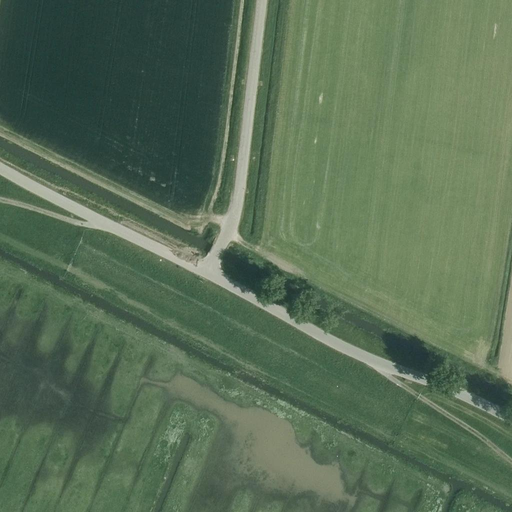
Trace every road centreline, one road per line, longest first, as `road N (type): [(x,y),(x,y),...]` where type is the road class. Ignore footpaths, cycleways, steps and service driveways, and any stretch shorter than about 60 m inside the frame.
road 1 (unclassified): [(511,418),(368,359),(206,272)]
road 2 (unclassified): [(206,272),(238,190),(260,0)]
road 3 (unclassified): [(206,272),(0,167)]
road 4 (track): [(511,461),(368,359)]
road 5 (track): [(120,233),(0,199)]
